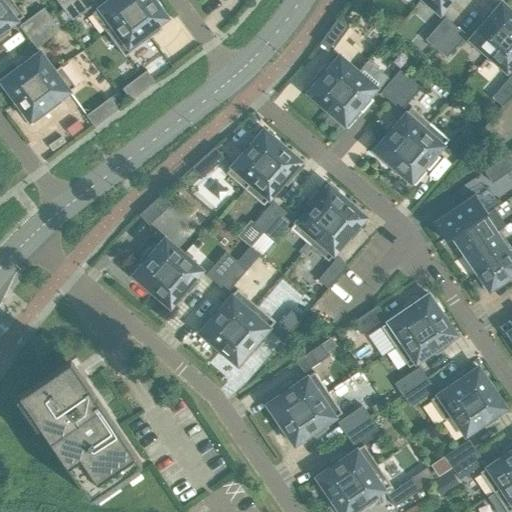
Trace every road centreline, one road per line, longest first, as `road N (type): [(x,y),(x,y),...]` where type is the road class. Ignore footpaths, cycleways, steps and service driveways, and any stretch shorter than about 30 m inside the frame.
road 1 (residential): [(88,286),(222,407),(292,511)]
road 2 (residential): [(234,77),(412,242)]
road 3 (residential): [(64,208),(234,77)]
road 4 (residential): [(412,242),(511,387)]
